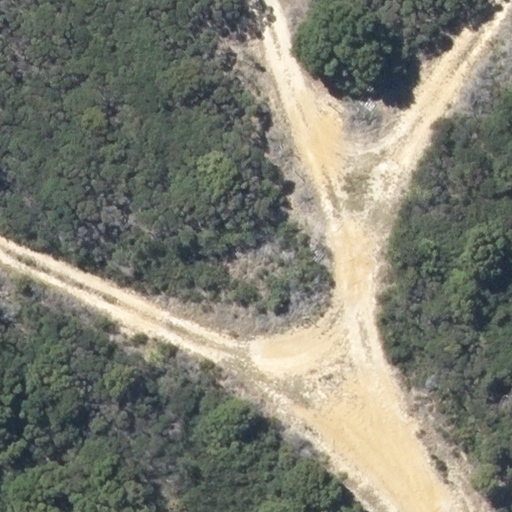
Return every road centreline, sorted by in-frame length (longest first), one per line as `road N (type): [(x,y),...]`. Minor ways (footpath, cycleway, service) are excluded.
road 1 (track): [(142,0),(190,236),(306,511)]
road 2 (track): [(410,0),(190,236)]
road 3 (track): [(0,330),(265,408)]
